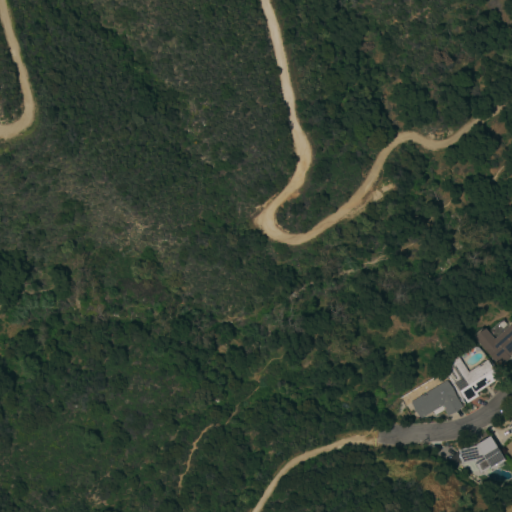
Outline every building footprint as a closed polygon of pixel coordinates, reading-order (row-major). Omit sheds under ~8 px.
[(511,328),(511,354),(497,367),(472,339),(483,329),(493,340),(509,325),(511,328)] [(463,399),(461,400),(445,374),(448,362),(456,357),(466,373),(486,360),(498,379),(476,393),(478,397),(466,404),(463,399)] [(461,409),(447,417),(441,407),(419,420),(409,403),(444,381),(461,409)] [(511,438),(502,447),(511,458),(511,417),(507,422),(511,427),(511,438)] [(472,462),(460,465),(457,450),(474,447),(489,437),(504,462),(480,475),(472,462)]
